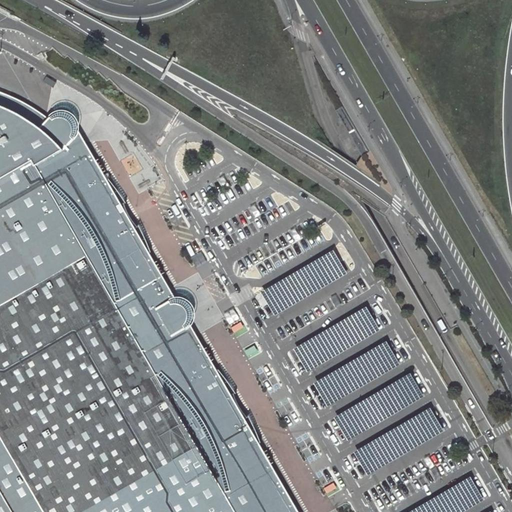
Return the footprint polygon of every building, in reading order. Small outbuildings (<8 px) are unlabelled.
[(297,511),(190,324),(186,328),(170,302),(176,299),(80,131),(79,134),(75,138),(52,116),(51,118),(40,111),(24,101),(16,97),(1,90),(0,89),(0,511),(297,511)] [(384,340),(311,383),(326,408),(399,364),(384,340)] [(348,442),(423,396),(409,372),(333,417),(348,442)] [(442,432),(428,407),(352,452),(366,476),(442,432)] [(407,511),(461,511),(482,500),(468,476),(407,511)]
